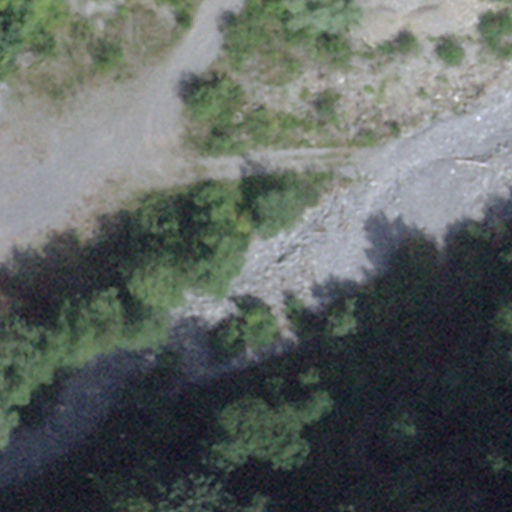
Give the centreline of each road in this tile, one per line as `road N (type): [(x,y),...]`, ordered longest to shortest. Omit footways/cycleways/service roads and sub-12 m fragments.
road 1 (track): [(166,172),(354,165),(401,201),(436,243),(431,344),(366,461),(441,464)]
road 2 (track): [(229,0),(225,25),(161,141),(166,172)]
road 3 (track): [(0,236),(112,184),(166,172)]
